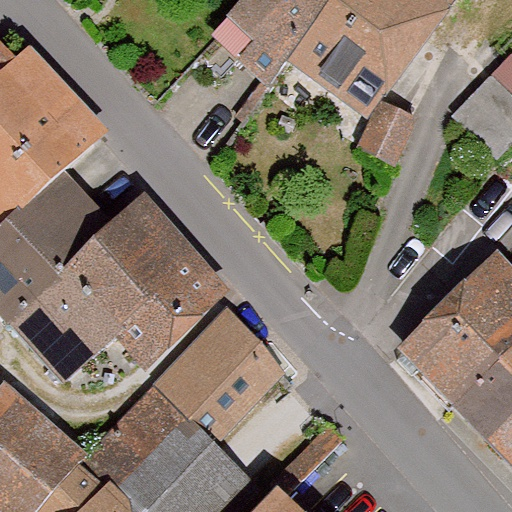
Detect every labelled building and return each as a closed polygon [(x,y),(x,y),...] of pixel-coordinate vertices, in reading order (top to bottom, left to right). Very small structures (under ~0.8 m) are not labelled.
[(253,0),(215,47),(268,93),(294,64),(372,128),(387,106),(477,0),(253,0)] [(0,232),(3,236),(14,225),(70,177),(115,138),(61,79),(33,50),(22,62),(0,37),(0,232)] [(498,166),(511,152),(511,60),(452,121),(498,166)] [(399,167),(420,122),(388,107),(366,151),(399,167)] [(70,177),(14,225),(118,337),(154,374),(231,298),(153,199),(116,227),(70,177)] [(118,337),(14,225),(3,236),(0,238),(0,316),(65,391),(118,337)] [(511,262),(511,263),(506,258),(404,352),(463,412),(511,369),(511,262)] [(226,316),(161,386),(90,462),(43,511),(203,511),(243,470),(220,449),(289,375),(226,316)] [(511,369),(463,412),(511,468),(511,369)] [(0,396),(0,511),(43,511),(90,462),(6,390),(0,396)] [(263,511),(302,511),(282,493),(263,511)]
